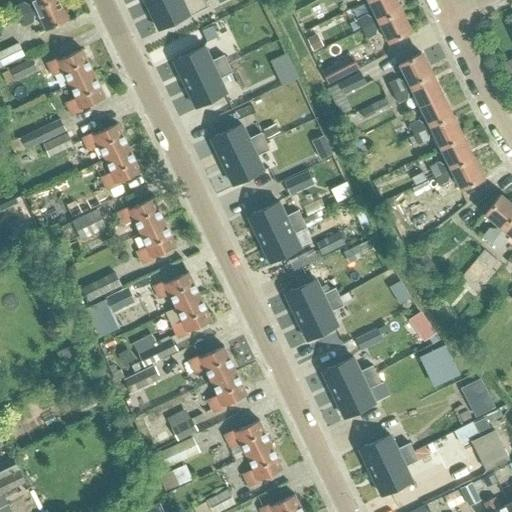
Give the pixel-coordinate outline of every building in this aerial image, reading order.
[(52,0),(31,0),(33,4),(29,5),(24,2),(14,7),(19,16),(52,0)] [(68,19),(58,0),(52,0),(19,16),(24,26),(33,21),(34,15),(37,13),(45,30),(68,19)] [(145,0),(150,10),(170,0),(145,0)] [(195,0),(194,1),(193,0),(170,0),(150,10),(161,33),(209,10),(204,0),(195,0)] [(395,0),(367,0),(376,16),(372,18),(366,14),(357,19),(362,29),(400,10),(395,0)] [(400,10),(362,29),(366,38),(376,34),(376,27),(380,25),(388,42),(410,31),(400,10)] [(212,24),(200,29),(206,42),(217,37),(212,24)] [(309,51),(320,45),(314,33),(303,39),(309,51)] [(17,42),(0,50),(0,66),(24,56),(17,42)] [(93,72),(82,48),(58,59),(57,57),(46,62),(52,75),(63,71),(69,84),(93,72)] [(176,63),(187,86),(228,66),(224,57),(212,63),(205,49),(176,63)] [(431,73),(421,52),(399,63),(407,80),(403,82),(398,78),(388,83),(393,92),(431,73)] [(506,73),(511,70),(511,54),(500,60),(506,73)] [(326,68),(332,81),(357,68),(351,55),(326,68)] [(1,72),(6,83),(37,69),(31,57),(8,68),(8,69),(1,72)] [(282,85),(298,77),(291,62),(274,70),(282,85)] [(233,75),(228,66),(187,86),(199,110),(228,96),(220,81),(233,75)] [(93,72),(69,84),(75,97),(65,102),(71,115),(82,110),(81,108),(105,96),(93,72)] [(337,83),(343,94),(365,83),(360,72),(337,83)] [(431,73),(393,92),(398,102),(407,97),(407,91),(411,89),(419,105),(441,94),(431,73)] [(441,94),(419,105),(427,122),(423,124),(418,120),(409,125),(413,134),(452,115),(441,94)] [(385,97),(358,109),(362,118),(389,105),(385,97)] [(452,115),(413,134),(418,144),(427,139),(428,133),(432,131),(440,147),(462,136),(452,115)] [(25,149),(65,131),(60,118),(9,141),(14,153),(24,148),(25,149)] [(129,147),(117,122),(93,134),(92,132),(82,137),(88,150),(98,145),(105,158),(129,147)] [(267,137),(279,131),(275,123),(262,130),(267,137)] [(248,141),(241,127),(212,140),(223,164),(265,144),(260,135),(248,141)] [(42,143),(48,156),(72,145),(65,131),(42,143)] [(462,136),(440,147),(448,163),(444,165),(438,161),(429,166),(434,176),(472,157),(462,136)] [(269,152),(265,144),(223,164),(235,188),(264,174),(256,159),(269,152)] [(320,159),(331,153),(327,144),(315,150),(320,159)] [(129,147),(105,158),(111,171),(100,176),(107,189),(117,184),(116,182),(140,171),(129,147)] [(472,157),(434,176),(438,185),(448,181),(448,174),(452,172),(460,189),(482,178),(472,157)] [(290,195),(313,184),(307,170),(283,181),(290,195)] [(414,185),(424,180),(420,173),(411,177),(414,185)] [(99,201),(95,192),(76,201),(75,198),(59,205),(60,208),(65,217),(99,201)] [(490,242),(511,216),(511,204),(499,195),(484,214),(498,225),(495,229),(489,228),(482,236),(490,242)] [(164,221),(153,197),(129,208),(128,206),(117,211),(123,224),(134,219),(140,232),(164,221)] [(389,229),(402,221),(390,202),(377,209),(389,229)] [(285,219),(278,204),(248,218),(260,241),(302,222),(298,213),(285,219)] [(71,220),(80,239),(105,227),(96,208),(71,220)] [(511,216),(490,242),(499,249),(506,241),(503,235),(506,232),(511,236),(511,216)] [(164,221),(140,232),(146,246),(136,251),(142,264),(153,258),(152,256),(175,245),(164,221)] [(306,230),(302,222),(260,241),(260,242),(271,266),(301,252),(294,237),(306,230)] [(316,239),(323,253),(346,242),(340,228),(316,239)] [(425,254),(418,261),(426,269),(433,263),(425,254)] [(470,256),(455,271),(468,283),(482,267),(470,256)] [(80,287),(86,301),(120,285),(113,271),(80,287)] [(199,295),(188,271),(164,282),(163,280),(152,285),(159,298),(169,293),(175,307),(199,295)] [(314,281),(285,295),(297,318),(338,298),(334,290),(322,296),(314,281)] [(127,288),(103,299),(109,311),(133,300),(127,288)] [(199,295),(175,307),(182,320),(171,325),(178,338),(188,333),(187,330),(211,319),(199,295)] [(338,298),(297,318),(308,342),(337,328),(330,313),(343,307),(338,298)] [(416,331),(428,322),(420,310),(407,318),(416,331)] [(370,345),(381,340),(376,328),(365,333),(370,345)] [(132,342),(144,367),(177,351),(170,337),(156,344),(151,334),(132,342)] [(111,338),(102,341),(105,348),(114,344),(111,338)] [(433,386),(459,374),(445,343),(418,355),(433,386)] [(235,369),(223,345),(200,357),(199,354),(188,359),(194,373),(204,368),(211,381),(235,369)] [(74,346),(56,354),(62,368),(80,360),(74,346)] [(352,357),(323,372),(334,395),(376,375),(372,366),(360,372),(352,357)] [(136,362),(129,365),(132,372),(139,368),(136,362)] [(122,379),(129,393),(159,379),(152,365),(122,379)] [(235,369),(211,381),(217,394),(207,399),(213,412),(224,407),(223,405),(246,393),(235,369)] [(376,375),(334,395),(345,419),(374,404),(367,389),(380,383),(376,375)] [(475,416),(494,406),(486,391),(467,401),(475,416)] [(165,418),(177,440),(197,430),(190,417),(189,418),(184,408),(165,418)] [(479,434),(490,428),(484,416),(473,422),(479,434)] [(270,443),(259,419),(235,431),(234,428),(223,434),(229,447),(240,442),(246,455),(270,443)] [(485,470),(509,458),(494,428),(470,440),(485,470)] [(165,431),(154,436),(159,447),(170,442),(165,431)] [(390,434),(360,448),(371,472),(414,451),(410,442),(397,449),(390,434)] [(154,454),(161,470),(199,452),(192,436),(154,454)] [(270,443),(246,455),(252,468),(242,473),(248,486),(259,481),(258,479),(282,468),(270,443)] [(418,460),(414,451),(371,472),(383,495),(413,482),(406,466),(418,460)] [(0,461),(0,477),(18,468),(12,456),(0,461)] [(0,478),(0,493),(24,481),(18,469),(0,478)] [(492,475),(482,480),(486,489),(496,483),(492,475)] [(458,487),(468,506),(480,500),(475,490),(482,486),(478,479),(471,482),(470,481),(458,487)] [(217,511),(234,503),(227,488),(204,500),(205,501),(194,507),(196,511),(217,511)] [(457,488),(442,495),(450,510),(464,503),(457,488)] [(302,511),(294,493),(270,505),(269,503),(259,508),(260,511),(302,511)] [(511,511),(511,509),(509,503),(499,508),(494,497),(484,501),(489,511),(511,511)] [(164,511),(159,501),(133,511),(164,511)]
